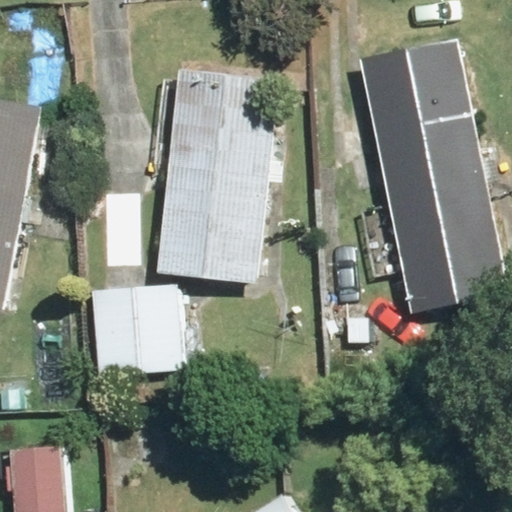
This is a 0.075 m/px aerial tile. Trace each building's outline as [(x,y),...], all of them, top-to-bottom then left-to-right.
[(462,38),(365,57),(405,262),(503,243),(462,38)] [(289,79),(183,69),(162,272),(268,283),(289,79)] [(48,108),(0,99),(0,308),(10,311),(48,108)] [(183,295),(93,296),(94,378),(184,377),(183,295)] [(72,511),(71,449),(4,451),(5,511),(72,511)] [(303,511),(290,491),(256,511),(303,511)]
